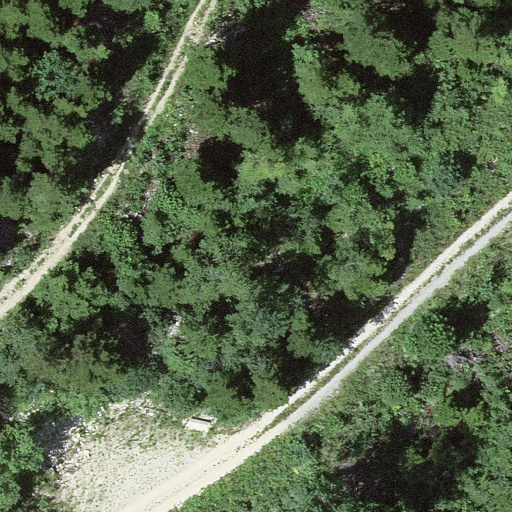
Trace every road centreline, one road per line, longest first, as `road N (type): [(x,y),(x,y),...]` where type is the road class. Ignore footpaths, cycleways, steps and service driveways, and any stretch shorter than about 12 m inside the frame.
road 1 (track): [(511,210),(296,409),(136,511)]
road 2 (track): [(217,0),(145,140),(94,216),(0,292)]
